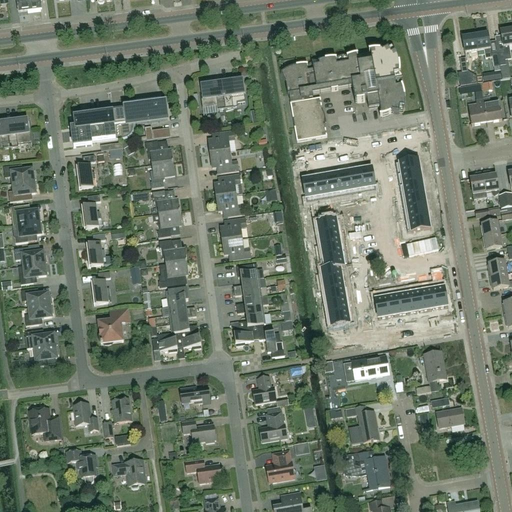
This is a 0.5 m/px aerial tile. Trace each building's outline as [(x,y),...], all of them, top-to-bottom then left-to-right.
[(28,12),(26,0),(16,0),(18,13),(28,12)] [(26,0),(28,12),(42,10),(40,0),(26,0)] [(504,53),(498,54),(500,67),(506,66),(505,57),(511,56),(509,47),(511,46),(511,30),(501,32),(504,53)] [(500,67),(498,54),(492,55),(488,34),(475,36),(478,52),(484,51),(486,60),(492,59),(494,68),(500,67)] [(465,54),(478,52),(475,36),(462,38),(465,54)] [(389,113),(399,115),(400,108),(405,109),(405,105),(405,102),(405,98),(405,95),(404,91),(402,88),(396,89),(395,77),(400,76),(400,72),(400,69),(400,65),(399,62),(397,59),(396,55),(392,58),(389,52),(380,56),(378,54),(376,54),(373,54),(371,54),(373,64),(359,66),(361,83),(352,84),(353,91),(366,89),(368,100),(370,111),(380,110),(382,118),(386,117),(389,116),(389,113)] [(320,99),(302,103),(300,94),(352,84),(361,83),(359,66),(357,57),(358,57),(358,56),(354,56),(351,57),(347,59),(342,62),(337,61),(333,61),(329,61),(326,62),(323,63),(321,63),(318,64),(317,65),(313,67),(308,66),(304,66),(300,66),(297,67),(294,68),(292,68),(288,70),(286,71),(283,73),(281,74),(286,84),(288,96),(289,96),(291,105),(290,105),(297,143),(327,138),(325,126),(325,123),(325,121),(325,118),(324,116),(324,113),(322,111),(320,99)] [(459,60),(462,73),(468,73),(465,59),(459,60)] [(236,108),(238,106),(246,104),(243,83),(231,84),(231,81),(222,82),(226,111),(234,109),(236,108)] [(218,112),(226,111),(222,82),(213,83),(213,87),(202,88),(204,101),(201,101),(203,111),(217,108),(218,112)] [(492,84),(482,86),(483,93),(493,92),(492,84)] [(355,104),(364,103),(363,101),(368,100),(366,89),(353,91),(355,104)] [(483,100),(488,124),(502,122),(499,102),(490,104),(490,99),(483,100)] [(483,100),(478,101),(476,101),(477,106),(469,107),(472,127),(488,124),(483,100)] [(107,112),(103,113),(107,142),(116,140),(116,141),(123,140),(126,139),(129,137),(131,135),(133,132),(134,129),(134,126),(137,126),(168,122),(166,105),(158,106),(158,102),(135,105),(124,106),(124,107),(125,107),(126,110),(125,110),(112,112),(112,111),(107,110),(107,112)] [(92,143),(107,142),(103,113),(82,115),(83,119),(75,120),(77,137),(73,137),(73,142),(74,142),(85,141),(86,147),(86,148),(92,147),(92,143)] [(16,120),(7,121),(11,150),(19,149),(18,146),(32,144),(31,135),(29,135),(28,122),(16,124),(16,120)] [(0,150),(2,151),(11,150),(7,121),(0,122),(0,150)] [(145,129),(146,142),(153,141),(151,128),(145,129)] [(211,156),(230,154),(229,143),(235,142),(234,133),(216,136),(217,141),(209,143),(211,156)] [(266,140),(258,142),(259,149),(268,147),(266,140)] [(152,168),(173,165),(172,152),(161,153),(161,150),(159,150),(158,143),(146,145),(146,152),(148,151),(149,162),(151,162),(152,168)] [(121,145),(100,147),(101,153),(122,151),(121,145)] [(232,164),(230,154),(211,156),(212,170),(220,169),(221,175),(239,173),(238,164),(232,164)] [(83,159),(84,168),(77,169),(79,191),(80,191),(94,189),(93,182),(96,181),(95,174),(92,175),(91,165),(96,164),(95,157),(83,159)] [(395,165),(398,177),(420,173),(418,161),(395,165)] [(173,165),(152,168),(153,173),(151,174),(152,184),(151,185),(152,191),(164,189),(164,183),(165,182),(165,179),(175,178),(173,165)] [(13,186),(37,183),(35,174),(33,174),(33,171),(19,173),(18,167),(4,169),(5,180),(13,179),(13,186)] [(360,172),(364,194),(376,192),(372,169),(360,172)] [(349,174),(337,175),(341,198),(353,196),(364,194),(360,172),(349,174)] [(401,200),(424,196),(422,185),(420,173),(398,177),(400,189),(401,200)] [(330,200),(341,198),(337,175),(326,177),(315,179),(319,202),(330,200)] [(484,178),(486,193),(492,192),(492,194),(494,198),(500,194),(496,176),(484,178)] [(215,186),(217,200),(236,197),(235,187),(241,186),(240,177),(222,179),(223,185),(215,186)] [(471,180),(473,195),(474,195),(474,201),(487,199),(486,193),(484,178),(471,180)] [(307,204),(319,202),(315,179),(303,181),(307,204)] [(267,180),(268,191),(277,190),(277,180),(267,180)] [(38,193),(37,183),(13,186),(14,193),(9,194),(10,205),(23,203),(22,197),(36,195),(36,193),(38,193)] [(158,211),(159,217),(180,214),(178,201),(168,203),(168,200),(166,199),(165,193),(152,195),(153,201),(154,201),(156,212),(158,211)] [(508,209),(505,195),(499,196),(501,210),(502,210),(508,209)] [(424,196),(401,200),(403,211),(405,222),(428,218),(426,207),(424,196)] [(82,208),(85,231),(99,229),(98,221),(101,221),(100,214),(97,214),(96,205),(101,204),(100,197),(88,199),(89,208),(82,209),(82,208)] [(236,197),(217,200),(218,214),(226,213),(227,219),(245,216),(244,207),(238,208),(236,197)] [(19,227),(42,224),(41,215),(39,215),(38,213),(24,215),(24,209),(9,210),(11,221),(18,220),(19,227)] [(488,211),(474,213),(476,220),(489,218),(488,211)] [(511,220),(511,212),(501,215),(502,222),(511,220)] [(154,225),(158,224),(159,234),(158,234),(159,240),(171,239),(170,232),(172,231),(172,229),(182,227),(180,214),(159,217),(153,218),(154,225)] [(193,215),(186,215),(187,227),(194,226),(193,215)] [(430,230),(428,218),(405,222),(407,234),(430,230)] [(221,230),(223,244),(242,241),(241,230),(247,229),(246,220),(228,223),(229,229),(221,230)] [(344,244),(342,233),(340,221),(317,225),(319,237),(321,248),(344,244)] [(485,238),(500,235),(498,222),(482,225),(485,238)] [(13,228),(14,235),(16,246),(28,244),(27,238),(41,237),(41,234),(43,234),(42,224),(19,227),(13,228)] [(503,248),(500,235),(485,238),(487,251),(503,248)] [(87,246),(90,269),(104,267),(103,259),(106,259),(105,252),(102,253),(101,243),(106,242),(105,236),(93,238),(94,246),(87,247),(87,246)] [(244,252),(242,241),(223,244),(225,258),(232,256),(233,262),(251,260),(250,251),(244,252)] [(166,267),(187,264),(185,251),(175,252),(175,250),(173,249),(172,243),(159,244),(160,251),(161,250),(163,261),(165,261),(166,267)] [(321,248),(323,260),(325,270),(325,271),(344,268),(348,268),(346,256),(344,244),(321,248)] [(24,269),(47,266),(46,256),(44,256),(44,254),(30,256),(29,250),(14,252),(16,263),(23,262),(24,268),(24,269)] [(492,277),(507,275),(505,262),(489,265),(492,277)] [(187,264),(166,267),(167,273),(164,273),(166,283),(159,284),(160,291),(178,288),(177,282),(179,281),(178,278),(189,277),(187,264)] [(20,276),(21,287),(34,286),(33,280),(47,278),(46,275),(49,275),(47,266),(24,269),(24,268),(19,269),(20,276)] [(241,280),(242,284),(259,282),(259,281),(264,281),(263,272),(258,272),(257,266),(237,269),(238,280),(241,280)] [(139,267),(130,268),(132,286),(141,286),(139,267)] [(325,271),(325,270),(321,271),(323,283),(325,294),(348,290),(346,279),(344,268),(325,271)] [(94,307),(95,307),(109,305),(108,297),(111,297),(110,290),(107,291),(105,281),(111,280),(110,274),(98,276),(99,284),(92,285),(94,307)] [(509,287),(509,283),(507,275),(492,277),(494,290),(509,287)] [(234,289),(234,294),(261,290),(259,282),(242,284),(242,288),(234,289)] [(286,292),(285,282),(277,283),(278,293),(286,292)] [(12,283),(2,284),(3,292),(12,291),(12,283)] [(444,285),(432,287),(436,310),(448,308),(444,285)] [(413,314),(424,312),(436,310),(432,287),(420,289),(409,291),(413,314)] [(243,297),(244,302),(262,299),(261,290),(234,294),(235,299),(243,297)] [(348,290),(325,294),(327,305),(329,317),(352,313),(350,301),(348,290)] [(29,310),(53,307),(51,297),(49,298),(49,295),(35,297),(34,291),(22,293),(23,304),(29,303),(29,310)] [(169,309),(186,307),(186,302),(188,302),(187,291),(167,294),(169,309)] [(387,295),(391,318),(402,316),(413,314),(409,291),(398,293),(387,295)] [(391,318),(387,295),(375,297),(379,320),(391,318)] [(236,307),(237,312),(263,308),(269,307),(268,299),(262,300),(262,299),(244,302),(245,306),(236,307)] [(290,313),(289,305),(281,306),(282,314),(290,313)] [(54,316),(53,307),(29,310),(30,317),(25,317),(26,328),(39,327),(38,321),(52,319),(52,317),(54,316)] [(169,309),(170,318),(196,314),(195,310),(187,311),(186,307),(169,309)] [(246,315),(247,320),(264,317),(263,308),(237,312),(238,316),(246,315)] [(101,346),(104,346),(105,347),(106,347),(107,347),(108,347),(109,347),(110,346),(111,346),(112,345),(113,345),(122,344),(124,344),(123,342),(121,326),(130,324),(128,312),(110,314),(112,323),(100,324),(98,324),(99,326),(100,335),(100,336),(99,337),(99,338),(99,339),(99,340),(99,341),(100,342),(100,343),(101,344),(101,346)] [(352,313),(329,317),(331,329),(354,325),(352,313)] [(171,327),(189,324),(188,320),(197,319),(196,314),(170,318),(171,327)] [(239,330),(258,327),(264,326),(266,326),(264,317),(247,320),(247,324),(239,325),(239,329),(239,330)] [(172,336),(175,335),(198,332),(198,328),(189,329),(189,324),(171,327),(172,336)] [(266,337),(264,326),(258,327),(260,343),(266,342),(268,355),(271,354),(272,360),(285,359),(284,352),(277,353),(276,345),(281,344),(279,336),(275,336),(266,337)] [(239,330),(239,329),(235,330),(236,337),(234,337),(236,346),(237,349),(245,347),(245,345),(254,344),(253,343),(259,342),(260,343),(258,327),(239,330)] [(35,351),(58,348),(57,339),(54,339),(54,337),(40,338),(40,332),(25,334),(27,352),(29,352),(35,351)] [(198,332),(175,335),(177,351),(178,351),(178,350),(184,349),(184,350),(192,349),(193,352),(201,350),(201,348),(202,348),(200,338),(199,338),(198,332)] [(172,336),(158,338),(158,341),(152,342),(154,353),(160,352),(160,354),(169,352),(169,355),(177,354),(177,351),(175,335),(172,336)] [(59,358),(58,348),(35,351),(29,352),(32,370),(44,368),(43,362),(57,360),(57,358),(59,358)] [(429,384),(437,383),(447,381),(442,354),(425,357),(429,384)] [(389,373),(387,361),(386,359),(352,364),(355,383),(383,378),(382,374),(389,373)] [(301,369),(290,371),(292,378),(302,376),(301,369)] [(246,380),(249,387),(258,383),(254,376),(246,380)] [(259,392),(253,393),(256,407),(276,403),(274,389),(272,390),(270,380),(258,382),(259,392)] [(438,393),(437,383),(429,384),(430,387),(415,390),(417,396),(431,394),(438,393)] [(193,389),(180,391),(182,406),(198,403),(199,406),(211,405),(209,390),(193,392),(193,389)] [(431,403),(432,410),(450,407),(448,400),(431,403)] [(129,401),(112,403),(115,426),(132,423),(129,401)] [(89,406),(74,408),(76,428),(89,426),(90,434),(99,433),(97,420),(91,421),(89,406)] [(260,431),(262,445),(287,441),(285,427),(284,427),(281,409),(276,410),(276,415),(267,417),(269,430),(260,431)] [(365,409),(346,412),(347,419),(358,417),(363,445),(379,442),(374,414),(366,416),(365,409)] [(462,410),(437,414),(440,430),(465,425),(462,410)] [(50,421),(49,411),(42,412),(40,411),(38,411),(36,413),(29,414),(32,437),(44,435),(45,443),(61,441),(59,420),(50,421)] [(380,421),(380,430),(394,430),(393,415),(385,416),(385,422),(388,422),(389,426),(383,426),(383,420),(380,421)] [(195,423),(182,425),(184,436),(192,435),(194,446),(206,444),(206,445),(215,444),(214,443),(216,443),(214,427),(196,430),(195,423)] [(112,424),(104,425),(106,440),(113,439),(112,424)] [(94,484),(93,479),(96,479),(94,464),(96,464),(96,458),(81,460),(81,453),(67,455),(68,465),(77,463),(78,472),(81,471),(82,480),(85,480),(85,485),(88,486),(92,486),(94,484)] [(177,454),(169,455),(170,462),(178,461),(177,454)] [(291,464),(289,454),(273,456),(275,467),(266,468),(269,485),(295,481),(292,464),(291,464)] [(373,454),(340,460),(341,466),(346,478),(361,478),(368,476),(371,492),(390,488),(385,458),(374,460),(373,454)] [(186,465),(187,475),(198,474),(200,486),(222,483),(219,467),(205,469),(204,462),(186,465)] [(126,466),(113,468),(115,478),(127,476),(129,488),(131,488),(131,490),(133,491),(138,491),(139,489),(139,487),(145,486),(144,477),(145,477),(144,468),(143,469),(142,463),(126,465),(126,466)] [(167,498),(176,498),(177,487),(167,487),(167,498)] [(302,511),(300,494),(299,495),(292,496),(286,497),(285,497),(287,507),(276,509),(274,511),(273,511),(302,511)] [(225,511),(218,511),(218,508),(220,508),(219,501),(205,503),(205,511),(225,511)] [(382,503),(370,505),(371,511),(390,511),(390,509),(383,511),(382,503)] [(455,503),(448,505),(449,511),(479,511),(478,503),(456,507),(455,503)]
